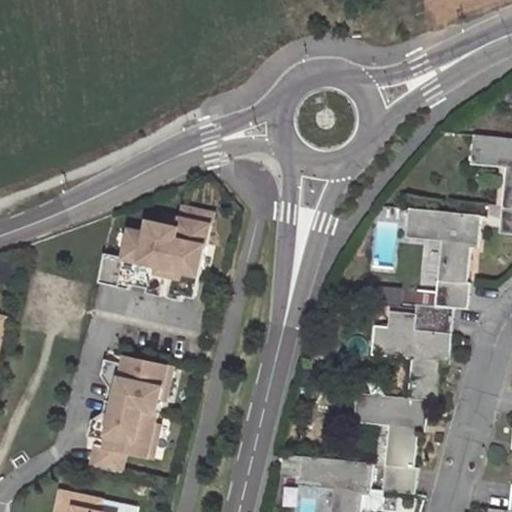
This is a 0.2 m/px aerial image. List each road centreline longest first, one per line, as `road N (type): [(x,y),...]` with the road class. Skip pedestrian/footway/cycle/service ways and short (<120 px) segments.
road 1 (tertiary): [(276,350),(347,157)]
road 2 (tertiary): [(292,148),(276,350)]
road 3 (residential): [(511,323),(494,346),(446,511)]
road 4 (tertiary): [(365,137),(511,35)]
road 5 (tertiary): [(511,31),(381,76),(342,79)]
road 6 (tertiary): [(236,511),(276,350)]
road 7 (tertiary): [(0,233),(148,167)]
road 8 (tertiary): [(283,106),(207,133),(148,167)]
road 9 (tertiary): [(148,167),(249,143),(288,143)]
